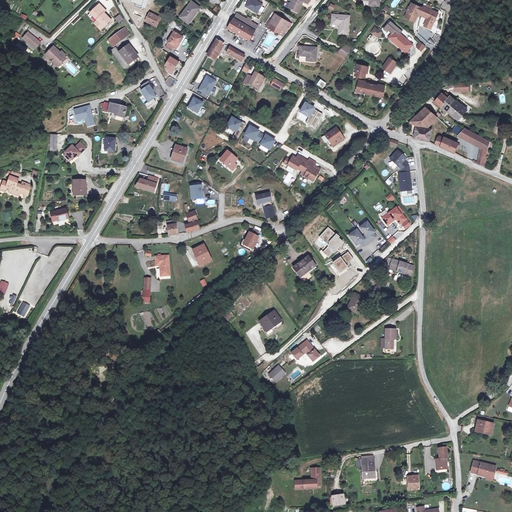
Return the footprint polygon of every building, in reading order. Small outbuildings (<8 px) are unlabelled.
[(199,6),(192,0),(179,16),(188,23),(193,16),(192,15),(199,6)] [(253,0),(250,0),(246,8),(257,14),(262,5),(253,0)] [(289,0),(292,1),(288,9),(297,13),(301,5),(299,3),(300,1),(303,2),(307,4),(308,0),(289,0)] [(408,19),(415,23),(418,16),(417,16),(419,12),(420,13),(422,8),(412,4),(410,8),(408,12),(407,16),(408,19)] [(105,11),(99,5),(90,14),(98,22),(103,28),(111,21),(103,12),(105,11)] [(431,30),(439,14),(432,11),(433,8),(428,5),(426,8),(422,16),(428,19),(425,27),(431,30)] [(200,7),(199,6),(192,15),(193,16),(200,7)] [(158,18),(150,14),(147,20),(156,26),(157,24),(156,21),(158,18)] [(229,28),(228,31),(234,34),(236,32),(238,33),(249,40),(258,26),(250,21),(247,20),(238,14),(231,26),(229,28)] [(290,22),(275,14),(271,21),(274,22),(273,25),(285,32),(285,31),(287,32),(289,29),(287,27),(290,22)] [(349,18),(332,17),(332,25),(339,26),(338,35),(348,36),(349,18)] [(119,23),(123,29),(129,24),(125,19),(119,23)] [(273,25),(274,22),(271,21),(270,23),(269,22),(266,27),(282,36),(285,32),(273,25)] [(103,28),(98,22),(95,25),(101,31),(103,28)] [(412,46),(400,35),(402,33),(391,23),(388,25),(383,30),(387,34),(388,32),(391,35),(390,37),(389,37),(398,46),(398,47),(405,53),(412,46)] [(180,33),(173,29),(172,31),(174,33),(165,47),(172,51),(174,47),(176,47),(178,45),(179,45),(183,38),(179,36),(180,33)] [(383,33),(376,29),(373,33),(380,38),(383,33)] [(127,37),(123,30),(110,39),(115,46),(127,37)] [(30,38),(27,35),(22,42),(25,44),(30,38)] [(40,45),(30,38),(25,44),(35,52),(40,45)] [(223,44),(216,40),(209,52),(210,53),(208,57),(214,61),(217,56),(216,56),(223,44)] [(421,43),(417,48),(422,52),(426,47),(421,43)] [(137,57),(129,46),(119,53),(115,48),(110,51),(124,71),(134,64),(132,61),(137,57)] [(245,57),(227,47),(224,52),(242,62),(245,57)] [(318,49),(300,48),(299,57),(307,58),(307,63),(316,63),(318,49)] [(351,53),(345,48),(341,53),(347,58),(351,53)] [(59,55),(52,49),(45,58),(57,69),(65,60),(63,59),(64,57),(60,54),(59,55)] [(179,62),(171,56),(165,65),(168,67),(167,68),(169,70),(168,72),(172,74),(179,62)] [(391,58),(389,62),(396,67),(398,64),(391,58)] [(386,65),(394,70),(396,67),(389,62),(386,65)] [(391,74),(394,70),(386,65),(384,69),(391,74)] [(371,68),(362,66),(361,70),(359,70),(357,76),(360,76),(365,77),(367,78),(368,73),(369,74),(371,68)] [(264,79),(254,73),(250,78),(247,76),(242,84),(247,87),(248,85),(255,89),(257,86),(259,87),(264,79)] [(216,81),(206,76),(199,90),(208,95),(216,81)] [(274,80),(270,85),(279,91),(282,85),(274,80)] [(373,90),(373,86),(371,86),(372,84),(367,83),(367,82),(364,81),(361,81),(359,89),(364,91),(364,93),(369,94),(370,89),(373,90)] [(148,82),(141,86),(144,89),(141,91),(148,101),(155,96),(149,87),(151,86),(148,82)] [(468,91),(468,83),(455,84),(449,85),(450,92),(468,91)] [(375,87),(373,86),(373,90),(370,89),(369,94),(380,96),(380,94),(384,95),(386,86),(380,85),(380,86),(375,85),(375,87)] [(442,107),(448,98),(443,95),(442,93),(434,102),(441,108),(442,107)] [(254,98),(247,95),(245,99),(252,103),(254,98)] [(448,98),(442,107),(458,121),(463,115),(467,110),(449,96),(448,98)] [(203,103),(194,98),(189,108),(198,113),(203,103)] [(125,107),(109,103),(108,104),(107,110),(106,111),(115,113),(115,114),(123,116),(125,107)] [(77,111),(80,121),(88,119),(91,127),(98,125),(95,117),(94,118),(93,115),(95,115),(92,106),(77,111)] [(417,128),(421,129),(435,115),(425,107),(410,122),(417,126),(417,128)] [(438,118),(435,115),(421,129),(426,130),(438,118)] [(448,118),(443,122),(451,129),(455,124),(448,118)] [(235,132),(232,138),(236,140),(245,125),(241,122),(240,124),(232,119),(227,128),(235,132)] [(452,130),(457,135),(463,129),(457,124),(452,130)] [(254,140),(257,142),(261,135),(258,133),(259,132),(250,127),(244,136),(253,141),(254,140)] [(426,130),(421,129),(417,128),(415,128),(413,139),(429,142),(431,130),(426,130)] [(341,137),(335,129),(329,133),(330,135),(325,139),(332,148),(342,141),(339,138),(341,137)] [(480,148),(488,151),(489,142),(465,129),(461,138),(480,148)] [(60,150),(61,134),(56,134),(56,135),(49,134),(47,145),(55,146),(55,150),(60,150)] [(265,137),(261,135),(257,142),(260,144),(260,145),(269,150),(274,142),(265,136),(265,137)] [(443,139),(440,137),(439,142),(437,141),(436,141),(435,144),(454,152),(456,147),(457,144),(444,138),(443,139)] [(115,140),(106,139),(104,152),(114,152),(115,140)] [(86,148),(80,142),(74,147),(72,145),(64,152),(70,159),(79,152),(80,154),(86,148)] [(187,148),(177,144),(171,159),(181,163),(187,148)] [(485,167),(488,151),(480,148),(478,163),(485,167)] [(227,164),(225,167),(231,172),(235,166),(233,164),(236,159),(226,151),(220,158),(227,164)] [(405,159),(397,151),(390,159),(401,169),(402,174),(398,174),(400,188),(406,187),(406,191),(412,191),(408,166),(403,161),(405,159)] [(286,159),(284,164),(296,171),(297,169),(301,171),(307,162),(300,158),(299,161),(296,159),(292,157),(290,161),(286,159)] [(306,174),(304,177),(312,182),(318,174),(311,170),(313,166),(307,162),(301,171),(306,174)] [(19,175),(11,172),(9,176),(8,176),(6,182),(2,181),(0,185),(0,189),(3,191),(4,189),(8,190),(18,194),(19,192),(26,195),(30,185),(21,182),(20,185),(16,183),(19,175)] [(148,182),(147,181),(140,179),(135,187),(155,193),(157,185),(156,184),(158,179),(150,176),(148,182)] [(391,176),(385,182),(388,186),(395,180),(391,176)] [(86,195),(85,181),(73,181),(73,196),(86,195)] [(201,186),(190,187),(191,199),(203,198),(201,186)] [(389,203),(395,199),(391,193),(386,197),(389,203)] [(274,216),(268,194),(255,198),(257,205),(261,204),(266,218),(274,216)] [(69,218),(66,208),(55,212),(58,221),(69,218)] [(396,208),(382,218),(387,224),(393,220),(394,221),(396,219),(400,224),(406,220),(402,215),(401,215),(396,208)] [(189,214),(187,215),(190,223),(193,222),(193,224),(186,227),(188,234),(199,229),(197,221),(195,212),(189,214)] [(354,237),(351,239),(356,246),(361,243),(362,244),(361,244),(363,247),(376,237),(373,233),(374,233),(367,222),(359,228),(365,236),(362,238),(357,230),(352,234),(354,237)] [(178,236),(177,225),(176,225),(169,226),(168,226),(169,237),(178,236)] [(328,244),(329,247),(323,253),(327,257),(334,250),(333,249),(335,246),(338,248),(342,243),(337,238),(338,237),(327,227),(320,236),(328,244)] [(259,237),(249,233),(243,245),(253,250),(259,237)] [(392,236),(387,241),(391,244),(396,240),(392,236)] [(211,260),(203,245),(193,250),(200,266),(211,260)] [(373,253),(376,258),(381,255),(378,250),(373,253)] [(353,258),(348,252),(332,264),(339,273),(347,268),(346,266),(349,263),(348,262),(353,258)] [(316,263),(310,255),(308,257),(314,265),(316,263)] [(153,258),(154,267),(159,267),(159,270),(158,270),(159,278),(168,277),(167,256),(159,257),(158,256),(156,256),(156,257),(153,258)] [(308,257),(307,257),(293,267),(300,277),(314,266),(314,265),(308,257)] [(395,260),(392,260),(389,270),(396,272),(410,277),(413,267),(409,265),(395,260)] [(272,275),(269,272),(262,279),(266,281),(272,275)] [(18,276),(15,284),(23,286),(25,278),(18,276)] [(10,286),(4,283),(2,289),(8,292),(10,286)] [(363,299),(353,295),(346,309),(356,314),(363,299)] [(29,306),(23,303),(19,311),(26,314),(29,306)] [(280,322),(273,312),(258,322),(266,332),(280,322)] [(396,339),(396,330),(386,330),(386,345),(386,348),(386,350),(394,350),(394,339),(396,339)] [(320,356),(307,341),(291,355),(297,361),(306,353),(313,362),(320,356)] [(278,367),(268,376),(275,383),(285,374),(278,367)] [(495,425),(479,422),(476,433),(492,436),(495,425)] [(447,460),(446,449),(438,449),(439,460),(435,460),(436,469),(446,468),(446,460),(447,460)] [(376,476),(374,458),(362,458),(363,478),(376,476)] [(496,466),(473,461),(470,473),(477,475),(477,476),(487,478),(487,476),(493,477),(496,466)] [(320,479),(320,467),(311,468),(312,479),(295,480),(295,488),(316,488),(316,479),(320,479)] [(418,490),(417,476),(407,477),(407,490),(418,490)] [(344,503),(343,495),(332,496),(334,503),(334,504),(344,503)]
